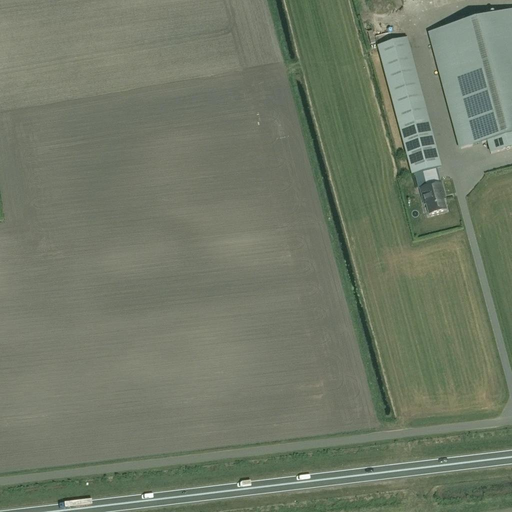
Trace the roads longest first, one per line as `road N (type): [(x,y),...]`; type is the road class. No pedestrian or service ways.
road 1 (unclassified): [(511,419),(0,482)]
road 2 (trunk): [(54,511),(511,458)]
